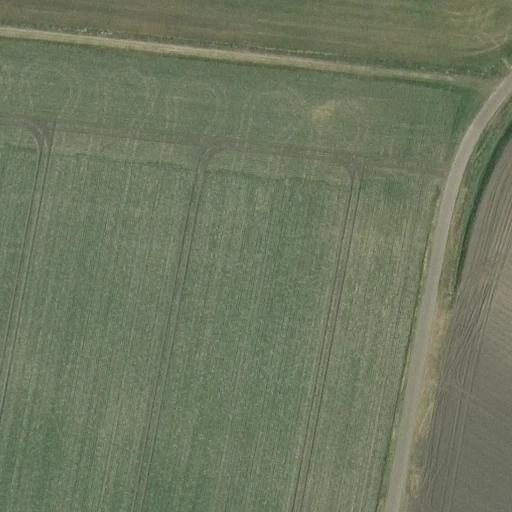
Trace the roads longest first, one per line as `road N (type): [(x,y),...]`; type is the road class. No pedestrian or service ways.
road 1 (track): [(508,83),(0,29)]
road 2 (unclassified): [(389,511),(464,149),(511,80)]
